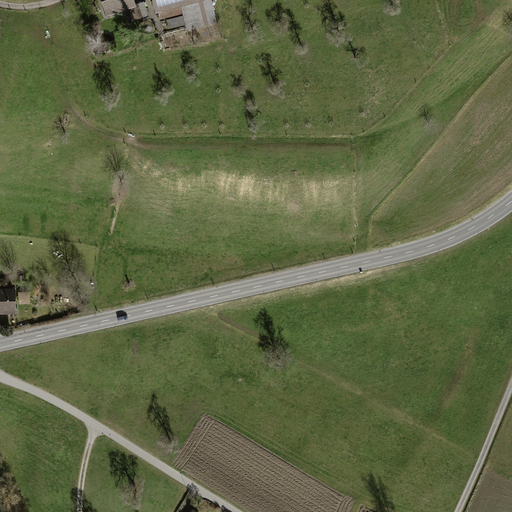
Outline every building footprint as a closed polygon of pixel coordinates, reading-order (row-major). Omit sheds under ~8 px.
[(130,0),(103,0),(107,13),(133,5),(130,0)] [(151,0),(155,12),(158,11),(181,5),(201,0),(200,0),(151,0)] [(200,0),(201,0),(181,5),(183,13),(186,24),(187,29),(215,22),(209,0),(200,0)] [(144,3),(131,7),(135,20),(148,16),(144,3)] [(181,5),(158,11),(160,19),(166,18),(183,13),(181,5)] [(183,13),(166,18),(169,28),(186,24),(183,13)] [(14,290),(0,290),(0,313),(15,313),(14,290)] [(28,291),(17,292),(18,304),(29,304),(28,291)]
